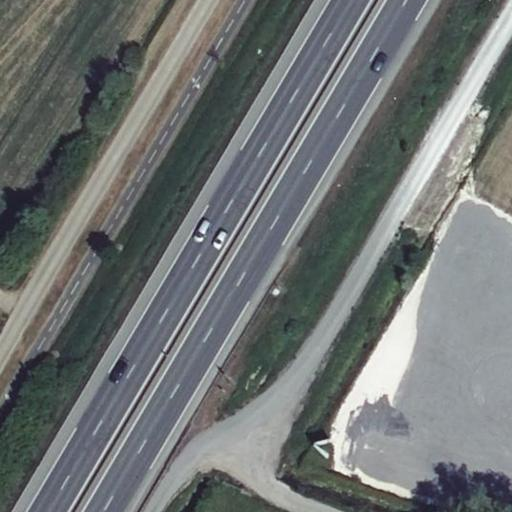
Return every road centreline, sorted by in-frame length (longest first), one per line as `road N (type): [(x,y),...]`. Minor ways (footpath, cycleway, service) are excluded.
road 1 (unclassified): [(152,511),(191,458),(268,405),(304,368),(511,17)]
road 2 (trunk): [(352,0),(48,511)]
road 3 (trunk): [(103,511),(406,0)]
